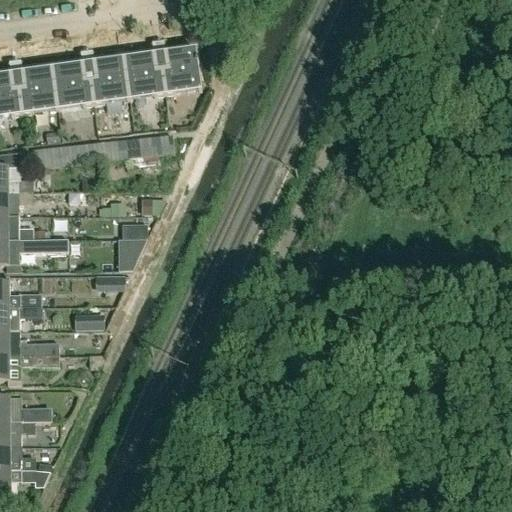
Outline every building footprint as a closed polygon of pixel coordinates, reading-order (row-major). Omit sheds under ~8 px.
[(203,94),(197,53),(166,57),(166,53),(155,54),(155,58),(125,63),(131,104),(203,94)] [(131,104),(125,63),(95,67),(94,63),(83,64),(84,68),(54,72),(59,114),(131,104)] [(0,122),(59,114),(54,72),(23,77),(23,73),(12,74),(12,78),(0,79),(0,122)] [(47,148),(60,146),(59,136),(45,138),(47,148)] [(153,141),(155,160),(175,157),(173,139),(153,141)] [(155,160),(153,141),(133,143),(135,162),(155,160)] [(133,143),(113,146),(115,164),(135,162),(133,143)] [(115,164),(113,146),(93,148),(95,167),(115,164)] [(93,148),(74,150),(76,174),(81,173),(81,168),(95,167),(93,148)] [(74,150),(54,152),(55,171),(70,169),(71,174),(76,174),(74,150)] [(36,173),(55,171),(54,152),(34,154),(36,173)] [(21,185),(20,157),(0,159),(0,197),(34,197),(34,185),(21,185)] [(34,208),(34,197),(0,197),(0,221),(20,221),(20,209),(34,208)] [(142,202),(142,219),(152,219),(151,202),(142,202)] [(20,221),(0,221),(0,245),(34,245),(34,244),(34,233),(20,233),(20,221)] [(44,234),(36,234),(36,244),(44,244),(44,234)] [(149,243),(120,244),(120,259),(142,258),(149,243)] [(36,244),(34,244),(34,245),(0,245),(0,269),(7,270),(7,276),(22,276),(21,269),(21,257),(35,256),(68,256),(69,244),(44,244),(36,244)] [(0,312),(35,312),(35,311),(42,311),(42,299),(20,298),(20,300),(10,300),(10,281),(0,280),(0,312)] [(125,280),(110,280),(110,293),(125,293),(125,280)] [(0,312),(0,336),(21,336),(21,324),(35,324),(35,312),(0,312)] [(90,321),(90,334),(104,334),(104,321),(90,321)] [(0,360),(60,359),(60,348),(27,348),(27,345),(21,345),(21,336),(0,336),(0,360)] [(60,359),(0,360),(0,384),(8,385),(8,391),(22,391),(22,372),(60,371),(60,359)] [(104,367),(104,359),(102,359),(91,359),(91,372),(102,372),(104,372),(104,367)] [(0,427),(35,427),(35,426),(53,426),(53,416),(39,416),(36,420),(31,414),(22,414),(21,403),(12,403),(0,402),(0,427)] [(35,439),(35,427),(0,427),(0,451),(22,451),(22,439),(35,439)] [(0,475),(36,475),(36,463),(23,463),(23,451),(22,451),(0,451),(0,475)] [(36,487),(36,475),(0,475),(0,499),(12,500),(12,487),(36,487)]
